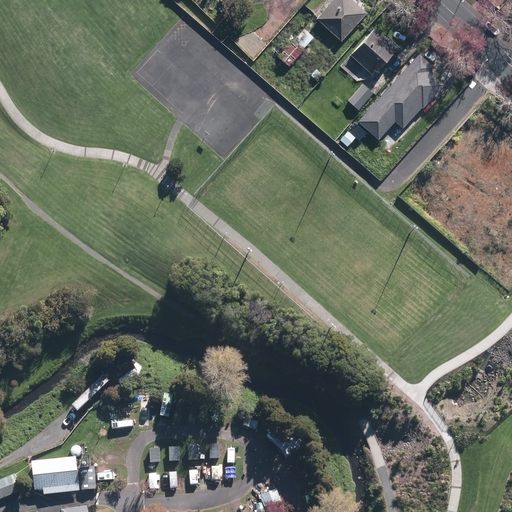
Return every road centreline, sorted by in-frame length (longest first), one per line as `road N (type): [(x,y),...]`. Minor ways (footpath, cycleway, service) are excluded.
road 1 (motorway): [(467,511),(301,330),(27,0)]
road 2 (motorway): [(106,0),(511,445)]
